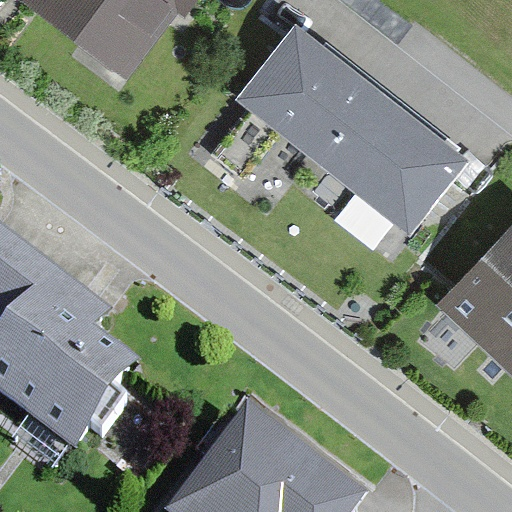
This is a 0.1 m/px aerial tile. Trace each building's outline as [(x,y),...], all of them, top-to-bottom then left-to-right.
[(27,0),(131,75),(179,10),(188,16),(200,0),(27,0)] [(297,15),(237,90),(410,226),(470,150),(297,15)] [(511,221),(439,300),(511,367),(511,221)] [(111,319),(0,235),(0,322),(9,329),(0,340),(0,397),(79,458),(145,370),(98,335),(111,319)] [(245,414),(170,511),(365,511),(369,507),(245,414)]
